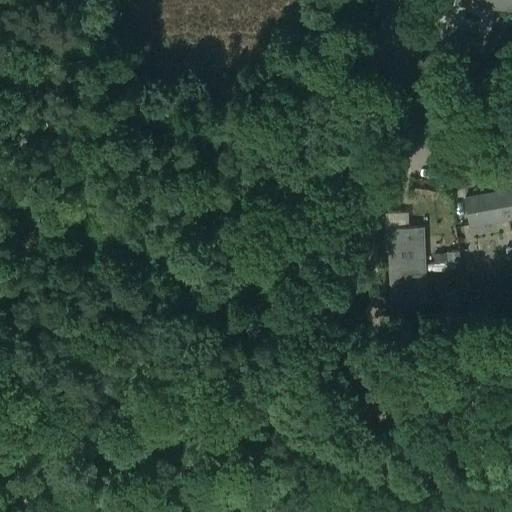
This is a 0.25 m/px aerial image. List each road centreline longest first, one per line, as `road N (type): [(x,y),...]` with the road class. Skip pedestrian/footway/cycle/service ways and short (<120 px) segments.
road 1 (unclassified): [(0,50),(131,112),(197,128),(261,118),(392,56)]
road 2 (unclassified): [(392,56),(395,125),(410,156),(427,163),(511,150)]
road 3 (unclassified): [(511,44),(392,37)]
